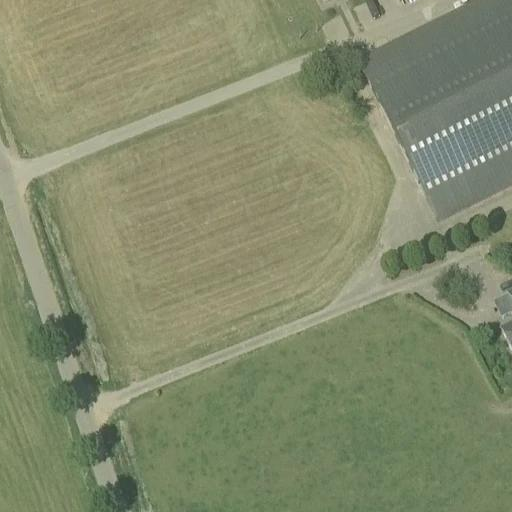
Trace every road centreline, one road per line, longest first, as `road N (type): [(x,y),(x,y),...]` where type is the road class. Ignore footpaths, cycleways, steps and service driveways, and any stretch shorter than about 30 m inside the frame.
road 1 (tertiary): [(118,511),(0,158)]
road 2 (unknown): [(9,186),(343,54)]
road 3 (unknown): [(86,416),(344,312)]
